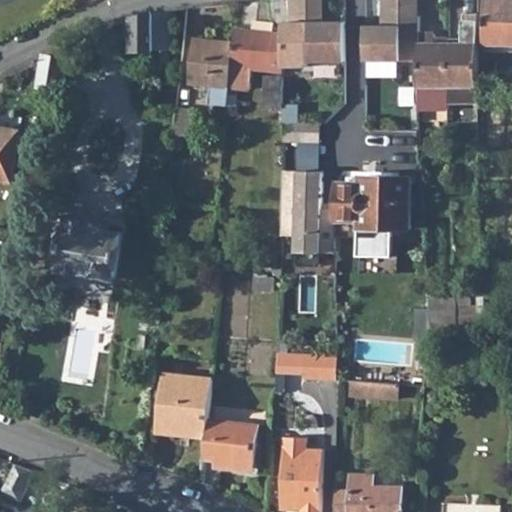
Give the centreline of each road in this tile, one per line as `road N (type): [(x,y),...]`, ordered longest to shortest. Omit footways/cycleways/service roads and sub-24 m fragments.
road 1 (residential): [(0,430),(194,511)]
road 2 (residential): [(0,57),(121,4),(155,0)]
